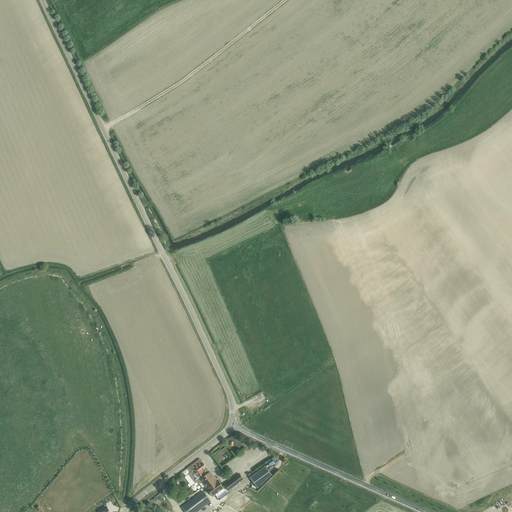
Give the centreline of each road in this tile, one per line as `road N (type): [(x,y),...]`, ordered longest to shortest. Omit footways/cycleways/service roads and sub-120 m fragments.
road 1 (tertiary): [(232,426),(231,398),(42,0)]
road 2 (tertiary): [(425,511),(232,426)]
road 3 (residential): [(134,500),(232,426)]
